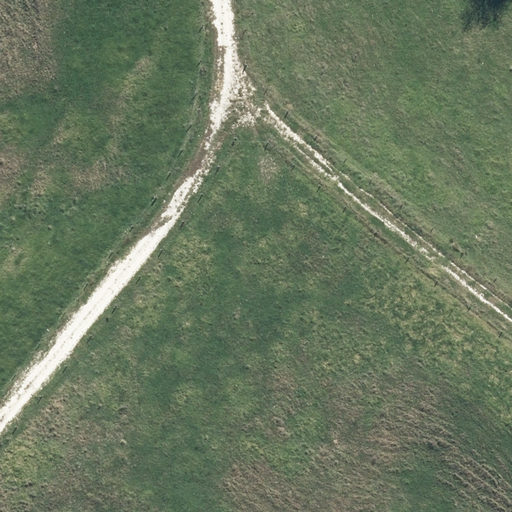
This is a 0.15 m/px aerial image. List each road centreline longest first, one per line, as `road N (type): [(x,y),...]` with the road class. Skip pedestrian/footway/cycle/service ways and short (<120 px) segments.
road 1 (track): [(225,0),(226,103),(213,154),(179,216),(0,431)]
road 2 (track): [(511,317),(226,88)]
